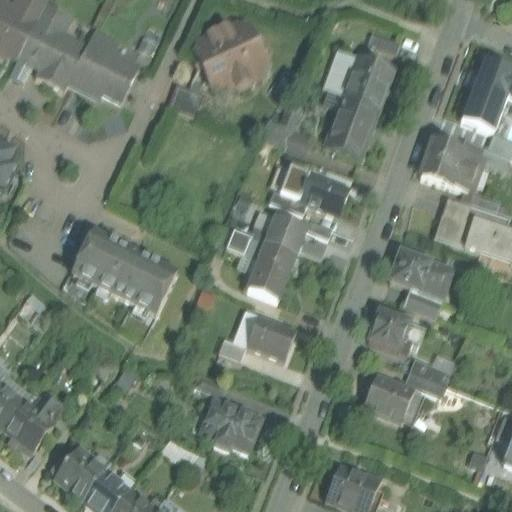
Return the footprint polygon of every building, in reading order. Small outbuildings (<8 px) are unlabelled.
[(19,0),(13,12),(0,5),(0,62),(2,64),(5,56),(18,63),(19,61),(46,8),(48,4),(42,1),(41,0),(19,0)] [(70,20),(46,8),(19,61),(40,72),(35,82),(64,97),(69,89),(86,54),(59,41),(70,20)] [(252,40),(229,31),(206,42),(198,64),(195,65),(200,74),(202,73),(208,87),(232,95),(254,85),(262,62),(252,40)] [(399,48),(372,38),(367,50),(395,60),(399,48)] [(116,51),(93,39),(86,54),(69,89),(98,104),(101,98),(120,108),(138,72),(111,59),(116,51)] [(393,76),(358,63),(343,103),(377,116),(378,116),(393,76)] [(511,76),(484,66),(461,127),(493,139),(506,104),(511,106),(511,76)] [(174,90),(165,112),(191,122),(200,100),(174,90)] [(377,116),(343,103),(339,115),(348,119),(333,157),(358,166),(377,116)] [(285,156),(300,113),(278,105),(261,147),(285,156)] [(511,150),(490,142),(486,154),(495,158),(508,163),(511,164),(511,150)] [(464,146),(460,157),(461,157),(449,193),(466,199),(477,166),(478,167),(480,152),(464,146)] [(16,156),(0,148),(0,195),(4,197),(16,172),(10,169),(16,156)] [(460,157),(432,148),(420,184),(449,193),(461,157),(460,157)] [(486,154),(480,152),(478,167),(490,171),(495,158),(486,154)] [(508,163),(495,158),(490,171),(503,176),(506,168),(508,163)] [(349,194),(309,179),(298,207),(338,223),(349,194)] [(469,212),(447,205),(440,225),(446,227),(439,247),(464,255),(480,260),(481,256),(511,265),(511,238),(506,237),(505,236),(505,237),(465,224),(469,212)] [(509,225),(469,212),(465,224),(505,237),(505,236),(506,237),(509,225)] [(306,234),(276,222),(269,239),(253,233),(249,244),(265,250),(295,262),(305,236),(306,234)] [(332,234),(310,225),(306,234),(305,236),(327,245),(332,234)] [(233,238),(222,234),(212,256),(225,261),(227,256),(226,255),(233,238)] [(176,279),(94,238),(73,281),(155,322),(176,279)] [(249,244),(233,238),(226,255),(227,256),(243,262),(246,255),(261,261),(265,250),(249,244)] [(295,262),(265,250),(261,261),(247,296),(277,308),(295,262)] [(444,273),(400,258),(389,288),(409,295),(442,307),(452,277),(453,276),(444,273)] [(471,272),(448,263),(444,273),(453,276),(452,277),(467,283),(471,272)] [(442,307),(409,295),(403,313),(435,326),(442,307)] [(409,328),(379,317),(368,348),(407,361),(412,347),(403,344),(409,328)] [(296,337),(258,322),(246,353),(284,368),(296,337)] [(246,353),(224,344),(218,359),(241,368),(246,353)] [(435,372),(415,364),(410,376),(430,385),(435,372)] [(430,385),(410,376),(404,389),(440,404),(446,391),(430,385)] [(225,391),(199,382),(195,393),(221,402),(225,391)] [(424,402),(375,382),(363,413),(374,418),(373,419),(389,426),(390,425),(401,429),(401,428),(412,432),(424,402)] [(24,409),(0,390),(0,432),(3,435),(24,409)] [(39,419),(24,408),(24,409),(3,435),(3,436),(32,458),(53,430),(51,429),(62,415),(49,405),(39,419)] [(261,425),(214,406),(201,440),(215,446),(214,450),(229,456),(231,452),(248,459),(261,425)] [(511,446),(511,423),(504,420),(496,442),(507,446),(511,448),(511,446)] [(189,455),(170,444),(162,455),(186,476),(199,460),(189,455)] [(511,446),(511,448),(503,469),(511,472),(511,446)] [(94,465),(79,452),(54,485),(83,507),(104,479),(110,471),(98,462),(94,465)] [(364,483),(339,473),(325,506),(339,511),(376,511),(379,507),(373,505),(381,485),(365,479),(364,483)] [(119,511),(129,498),(104,479),(83,507),(89,511),(119,511)] [(146,511),(129,498),(119,511),(159,511),(162,510),(161,509),(154,504),(148,511),(146,511)]
